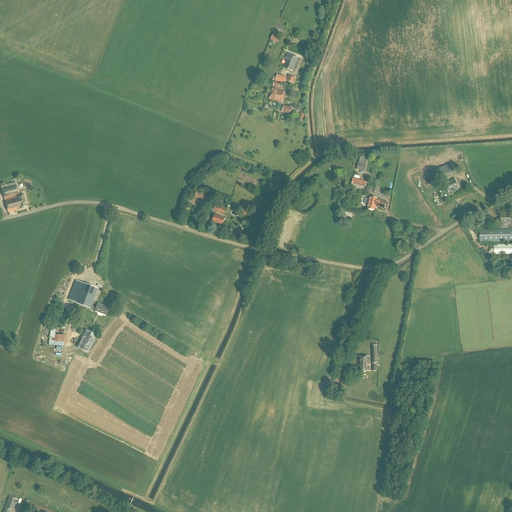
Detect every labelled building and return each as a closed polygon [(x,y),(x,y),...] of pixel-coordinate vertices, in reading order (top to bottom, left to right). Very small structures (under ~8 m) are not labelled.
[(271,39),(278,43),(281,37),(274,34),(271,39)] [(285,59),(287,59),(283,68),(293,72),(298,58),(288,53),(285,59)] [(277,75),(276,81),(285,83),(287,77),(277,75)] [(288,75),(286,81),(294,84),(296,78),(288,75)] [(285,92),(277,90),(273,89),(270,100),(282,103),(285,92)] [(358,163),(357,169),(365,171),(366,165),(358,163)] [(452,175),(451,173),(455,172),(453,167),(451,163),(431,170),(435,181),(452,175)] [(449,193),(455,190),(456,191),(459,189),(455,179),(445,183),(449,193)] [(367,183),(354,180),(353,185),(366,188),(367,183)] [(23,195),(19,196),(15,182),(1,186),(8,212),(21,209),(27,208),(25,201),(23,195)] [(203,193),(200,200),(212,204),(214,197),(203,193)] [(364,204),(368,205),(367,209),(374,210),(375,206),(385,208),(386,202),(377,200),(377,199),(370,197),(370,199),(365,198),(364,204)] [(216,204),(213,209),(224,214),(226,209),(216,204)] [(511,213),(500,214),(500,225),(500,228),(511,228),(511,213)] [(225,219),(215,214),(212,221),(222,226),(225,219)] [(511,244),(494,245),(487,245),(487,255),(511,254),(511,229),(479,230),(480,242),(511,241),(511,244)] [(69,300),(90,309),(91,306),(93,303),(98,289),(76,281),(69,300)] [(97,304),(93,303),(91,306),(96,308),(95,311),(106,315),(109,308),(98,304),(97,304)] [(55,330),(50,329),(49,345),(65,347),(66,336),(55,334),(55,330)] [(97,335),(86,330),(77,348),(88,353),(97,335)] [(358,356),(358,366),(357,366),(357,371),(370,371),(370,366),(369,366),(369,356),(358,356)] [(16,501),(17,499),(9,496),(5,507),(10,509),(12,510),(15,504),(15,505),(17,501),(16,501)] [(55,511),(27,499),(23,507),(33,511),(55,511)]
